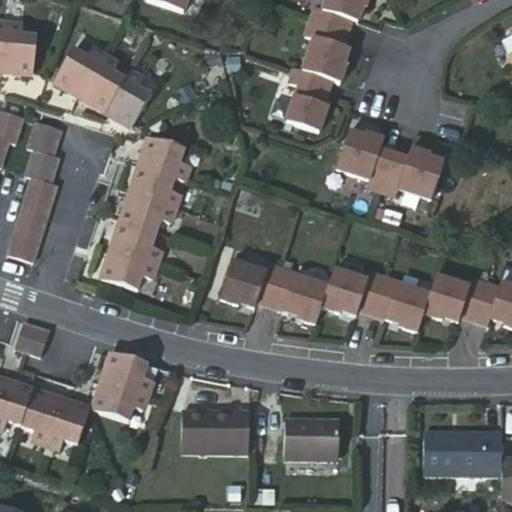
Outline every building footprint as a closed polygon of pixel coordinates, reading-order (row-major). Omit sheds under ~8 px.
[(139,0),(137,8),(171,19),(176,5),(179,6),(181,0),(139,0)] [(339,40),(344,27),(349,12),(358,15),(362,0),(320,0),(315,16),(306,13),(301,28),(339,40)] [(0,77),(25,82),(31,44),(16,41),(18,30),(0,27),(0,77)] [(330,68),(339,40),(301,28),(297,42),(305,45),(299,63),(302,64),(297,78),(323,87),(332,90),(338,71),(330,68)] [(60,54),(41,90),(118,134),(139,100),(125,93),(131,83),(107,68),(100,79),(87,72),(93,62),(79,53),(73,63),(60,54)] [(323,87),(297,78),(286,74),(281,89),(290,92),(277,128),(309,139),(319,113),(310,110),(313,100),(318,102),(323,87)] [(0,164),(4,154),(8,156),(18,126),(0,120),(0,164)] [(27,191),(0,262),(0,264),(28,274),(53,197),(45,194),(56,168),(48,166),(58,139),(31,131),(21,159),(28,161),(17,189),(27,191)] [(353,142),(339,138),(329,173),(343,177),(342,181),(361,186),(359,193),(373,198),(386,161),(364,154),(367,143),(355,139),(353,142)] [(138,143),(88,286),(124,298),(130,284),(138,286),(145,258),(138,256),(148,228),(156,231),(168,198),(159,196),(164,184),(171,186),(176,170),(169,167),(173,154),(138,143)] [(406,167),(386,161),(373,198),(388,202),(391,195),(409,201),(410,198),(424,203),(435,167),(420,163),(421,160),(409,157),(406,167)] [(263,312),(276,276),(262,271),(259,279),(240,273),(239,276),(224,271),(212,305),(231,311),(234,303),(263,312)] [(291,280),(276,276),(263,312),(276,317),(278,311),(292,317),(288,325),(308,331),(315,312),(321,296),(307,292),(308,289),(289,283),(291,280)] [(321,296),(315,312),(332,319),(334,312),(362,320),(373,283),(364,279),(361,286),(343,280),(342,283),(327,278),(321,296)] [(373,283),(362,320),(376,324),(378,318),(392,323),(390,331),(408,336),(413,320),(419,302),(404,297),(405,294),(387,289),(388,286),(373,283)] [(419,302),(413,320),(431,325),(434,316),(465,326),(474,288),(460,283),(458,291),(439,286),(439,289),(424,284),(419,302)] [(474,288),(465,326),(480,330),(481,322),(493,325),(493,329),(511,334),(511,296),(508,295),(509,292),(489,286),(488,292),(474,288)] [(33,363),(40,337),(13,328),(5,355),(33,363)] [(135,386),(140,371),(127,368),(102,359),(83,418),(120,432),(124,416),(133,419),(144,389),(135,386)] [(0,389),(0,430),(23,438),(18,450),(46,461),(51,446),(68,452),(79,416),(0,389)] [(243,459),(244,415),(175,414),(175,460),(243,459)] [(276,425),(276,465),(333,465),(333,425),(276,425)] [(495,463),(495,434),(417,435),(416,478),(495,478),(495,463)] [(511,463),(495,463),(495,478),(495,507),(511,507),(511,463)]
